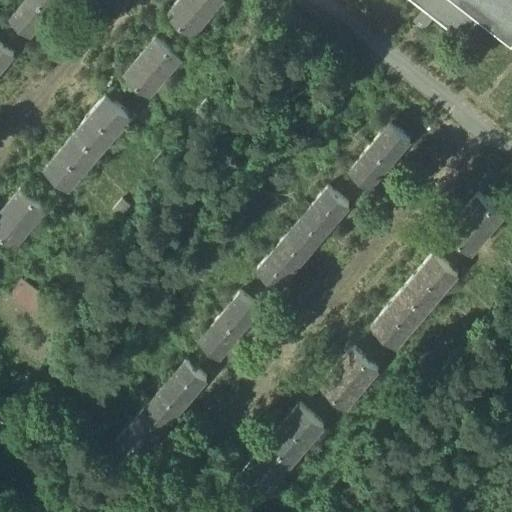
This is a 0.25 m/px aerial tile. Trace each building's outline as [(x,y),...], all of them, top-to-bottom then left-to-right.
[(50,8),(39,0),(23,0),(10,16),(30,33),(50,8)] [(56,0),(39,0),(50,8),(56,0)] [(208,13),(192,0),(176,0),(167,11),(192,32),(208,13)] [(219,0),(192,0),(208,13),(219,0)] [(511,0),(411,0),(468,42),(481,22),(511,45),(511,0)] [(180,54),(156,33),(140,53),(164,73),(180,54)] [(0,67),(14,51),(0,39),(0,67)] [(164,73),(140,53),(123,72),(148,93),(164,73)] [(130,113),(106,93),(90,111),(114,131),(130,113)] [(90,111),(75,130),(99,150),(114,131),(90,111)] [(410,136),(390,120),(370,144),(389,160),(410,136)] [(99,150),(75,130),(59,148),(83,168),(99,150)] [(370,144),(349,167),(369,184),(389,160),(370,144)] [(83,168),(59,148),(44,167),(68,187),(83,168)] [(45,205),(20,184),(4,203),(28,224),(45,205)] [(347,202),(327,185),(310,206),(330,223),(347,202)] [(478,191),(461,210),(486,231),(502,212),(478,191)] [(28,224),(4,203),(0,208),(0,232),(12,243),(28,224)] [(330,223),(310,206),(292,226),(312,243),(330,223)] [(486,231),(461,210),(445,229),(469,250),(486,231)] [(292,226),(275,247),(295,264),(312,243),(292,226)] [(295,264),(275,247),(257,267),(277,284),(295,264)] [(457,271),(433,250),(418,268),(442,289),(457,271)] [(442,289),(418,268),(402,286),(426,307),(442,289)] [(87,328),(21,277),(8,294),(73,345),(87,328)] [(426,307),(402,286),(386,305),(410,325),(426,307)] [(258,306),(239,290),(219,314),(238,330),(258,306)] [(410,325),(386,305),(371,323),(395,343),(410,325)] [(219,314),(198,337),(217,354),(238,330),(219,314)] [(353,345),(337,364),(361,385),(377,366),(353,345)] [(185,358),(167,379),(188,396),(205,376),(185,358)] [(361,385),(337,364),(320,383),(345,403),(361,385)] [(26,374),(9,385),(21,403),(38,392),(26,374)] [(188,396),(167,379),(149,400),(170,417),(188,396)] [(170,417),(149,400),(132,420),(152,438),(170,417)] [(322,422),(299,402),(283,420),(307,440),(322,422)] [(152,438),(132,420),(114,441),(134,459),(152,438)] [(283,420),(268,439),(291,458),(307,440),(283,420)] [(291,458),(268,439),(253,457),(276,477),(291,458)] [(276,477),(253,457),(237,475),(260,495),(276,477)]
